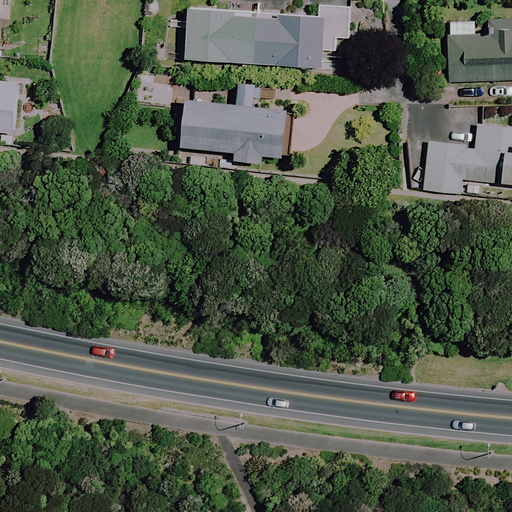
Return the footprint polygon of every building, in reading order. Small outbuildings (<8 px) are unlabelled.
[(319,16),(182,8),(179,60),(316,68),(319,16)] [(511,18),(485,17),(484,35),(474,35),(474,21),(448,20),(445,79),(511,82),(511,18)] [(17,82),(0,80),(0,132),(12,133),(17,82)] [(255,86),(237,84),(235,105),(187,101),(183,149),(233,152),(233,161),(261,163),(261,156),(281,157),(284,109),(254,107),(255,86)] [(511,127),(475,124),(473,146),(426,142),(421,191),(458,194),(460,180),(511,184),(511,127)]
